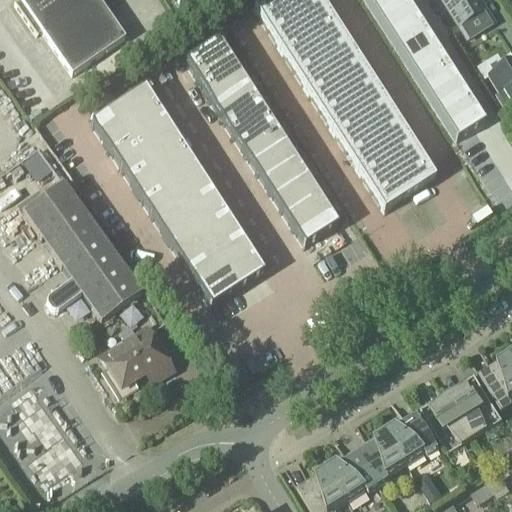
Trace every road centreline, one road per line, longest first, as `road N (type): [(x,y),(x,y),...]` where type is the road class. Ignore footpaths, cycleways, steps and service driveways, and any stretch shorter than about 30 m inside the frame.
road 1 (tertiary): [(254,442),(267,423),(511,270)]
road 2 (residential): [(261,475),(511,325)]
road 3 (unknown): [(141,479),(0,275)]
road 4 (tertiary): [(88,511),(191,448),(254,442)]
